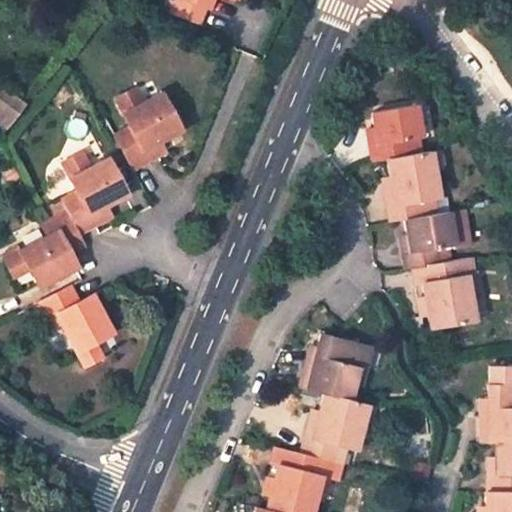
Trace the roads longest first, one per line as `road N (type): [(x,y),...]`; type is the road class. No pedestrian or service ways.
road 1 (residential): [(186,511),(263,328),(340,254),(334,200),(290,133)]
road 2 (residential): [(142,487),(290,133)]
road 3 (unknown): [(153,189),(247,0)]
road 4 (residential): [(0,418),(142,487)]
road 5 (residential): [(290,133),(346,0)]
